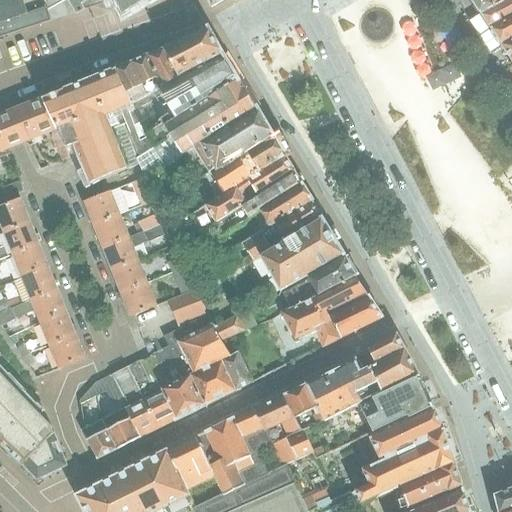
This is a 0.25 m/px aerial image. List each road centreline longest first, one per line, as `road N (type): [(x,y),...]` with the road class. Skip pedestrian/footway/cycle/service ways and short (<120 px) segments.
road 1 (residential): [(290,2),(511,410)]
road 2 (residential): [(405,317),(89,473)]
road 3 (residential): [(234,34),(405,317)]
road 4 (residential): [(234,34),(204,16),(165,21),(0,88)]
road 5 (residential): [(35,185),(63,201),(127,352),(108,364)]
road 6 (residential): [(108,364),(35,185)]
road 7 (residential): [(89,473),(61,407),(71,379),(108,364)]
